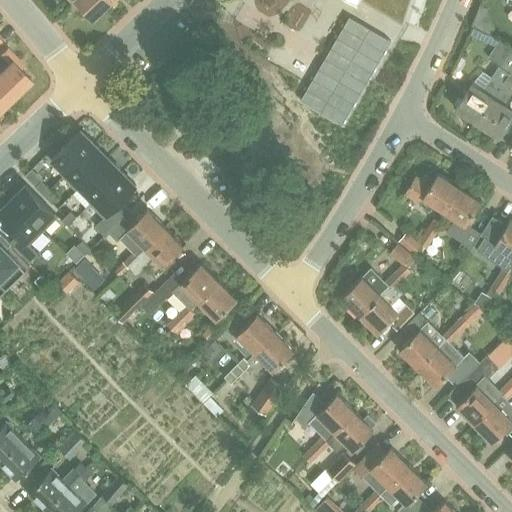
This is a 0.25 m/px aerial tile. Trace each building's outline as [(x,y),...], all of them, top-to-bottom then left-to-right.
[(70,0),(75,5),(78,2),(92,17),(110,0),(70,0)] [(354,0),(359,3),(360,0),(364,0),(402,22),(409,0),(354,0)] [(342,123),(390,40),(349,15),(300,99),(342,123)] [(510,68),(511,64),(511,44),(500,38),(489,54),(500,62),(510,68)] [(9,62),(0,70),(0,81),(13,95),(31,78),(15,61),(18,58),(7,47),(0,53),(9,62)] [(475,121),(510,68),(500,62),(482,89),(471,82),(455,107),(475,121)] [(511,64),(510,68),(475,121),(498,137),(511,115),(511,108),(505,104),(511,92),(511,89),(511,88),(511,86),(511,64)] [(0,81),(0,107),(13,95),(0,81)] [(95,144),(81,130),(53,159),(66,173),(95,144)] [(108,158),(95,144),(66,173),(80,186),(108,158)] [(193,164),(207,159),(203,149),(189,154),(193,164)] [(122,171),(108,158),(80,186),(94,200),(122,171)] [(107,213),(136,185),(122,171),(94,200),(107,213)] [(437,172),(430,184),(416,175),(404,192),(430,209),(435,204),(443,209),(458,186),(437,172)] [(43,180),(37,185),(46,194),(51,188),(43,180)] [(26,186),(13,199),(41,228),(55,214),(26,186)] [(458,186),(443,209),(455,217),(446,231),(461,241),(459,245),(469,251),(481,231),(471,225),(476,215),(473,213),(481,200),(458,186)] [(51,188),(46,194),(54,202),(60,197),(51,188)] [(13,199),(0,212),(0,213),(28,241),(41,228),(13,199)] [(137,254),(165,226),(147,207),(131,223),(123,215),(109,229),(108,230),(118,240),(120,238),(133,250),(123,260),(128,265),(131,268),(141,258),(137,254)] [(61,221),(67,227),(76,218),(70,212),(61,221)] [(433,217),(426,229),(435,235),(443,223),(433,217)] [(504,267),(506,264),(510,266),(511,262),(511,220),(510,219),(495,242),(485,236),(476,249),(504,267)] [(109,229),(100,220),(95,226),(103,235),(108,230),(109,229)] [(184,244),(165,226),(137,254),(141,258),(131,268),(136,274),(155,256),(164,264),(168,267),(176,259),(173,255),(184,244)] [(428,245),(435,235),(426,229),(419,239),(428,245)] [(406,231),(399,240),(415,252),(421,243),(406,231)] [(24,266),(0,242),(0,281),(4,285),(24,266)] [(404,263),(393,274),(400,281),(411,269),(408,266),(415,256),(397,242),(390,252),(404,263)] [(83,243),(75,251),(81,257),(89,249),(83,243)] [(34,249),(26,258),(31,263),(40,255),(34,249)] [(74,268),(82,276),(93,266),(84,257),(74,268)] [(128,265),(123,260),(113,268),(118,273),(119,274),(128,265)] [(191,308),(199,299),(219,279),(201,261),(184,278),(173,289),(187,304),(191,308)] [(511,262),(510,266),(506,264),(504,267),(498,275),(507,281),(511,273),(511,262)] [(342,295),(360,313),(388,285),(385,282),(386,281),(371,266),(362,275),(342,295)] [(78,279),(69,271),(58,283),(66,291),(78,279)] [(35,279),(41,286),(42,288),(48,282),(41,274),(35,279)] [(388,285),(360,313),(378,332),(389,321),(397,329),(415,311),(407,303),(398,312),(391,305),(399,296),(392,288),(400,281),(393,274),(386,281),(385,282),(388,285)] [(491,287),(495,290),(485,306),(494,311),(503,295),(500,293),(507,281),(498,275),(491,287)] [(219,279),(199,299),(217,318),(218,317),(221,321),(230,312),(226,309),(238,298),(219,279)] [(154,290),(145,281),(114,310),(124,320),(154,290)] [(167,295),(159,287),(142,303),(150,311),(167,295)] [(491,296),(482,290),(474,301),(484,307),(491,296)] [(462,315),(452,325),(459,332),(469,322),(465,319),(478,305),(475,302),(462,316),(462,315)] [(185,321),(195,312),(191,308),(187,304),(177,314),(185,321)] [(465,319),(469,322),(470,324),(483,310),(478,305),(465,319)] [(400,348),(418,366),(445,339),(443,334),(419,311),(402,328),(410,337),(400,348)] [(246,341),(255,350),(275,330),(258,313),(237,333),(239,334),(235,338),(242,344),(246,341)] [(184,323),(176,314),(167,323),(175,331),(184,323)] [(445,339),(418,366),(436,384),(445,375),(456,386),(468,373),(480,361),(469,350),(464,355),(450,341),(459,332),(452,325),(443,334),(445,339)] [(255,350),(247,358),(252,363),(257,368),(265,360),(274,369),(275,368),(278,372),(286,364),(283,360),(294,349),(275,330),(255,350)] [(480,361),(468,373),(478,382),(456,405),(473,422),(501,394),(499,390),(488,378),(499,366),(486,354),(480,361)] [(241,373),(252,363),(247,358),(244,355),(234,365),(241,373)] [(224,374),(232,382),(241,373),(234,365),(224,374)] [(252,404),(265,413),(283,387),(270,378),(252,404)] [(501,394),(473,422),(492,441),(504,430),(507,433),(511,427),(511,402),(507,398),(511,392),(511,386),(507,382),(499,390),(501,394)] [(10,385),(0,392),(0,393),(5,400),(15,392),(10,385)] [(304,426),(310,420),(326,437),(354,410),(337,393),(326,403),(325,402),(324,403),(313,392),(295,416),(304,426)] [(225,408),(211,394),(204,401),(218,414),(225,408)] [(57,405),(44,417),(42,420),(48,426),(59,414),(61,416),(63,413),(57,405)] [(363,419),(354,410),(326,437),(338,449),(345,441),(353,449),(373,429),(371,427),(376,423),(367,414),(363,419)] [(26,422),(32,429),(41,420),(35,413),(26,422)] [(0,424),(0,459),(24,437),(6,419),(0,424)] [(41,420),(32,429),(38,435),(47,426),(41,420)] [(58,447),(66,455),(69,458),(87,441),(84,438),(76,430),(58,447)] [(323,435),(313,445),(321,452),(330,443),(323,435)] [(24,437),(0,459),(0,460),(17,479),(41,455),(24,437)] [(353,466),(362,475),(377,489),(366,500),(372,507),(383,496),(378,493),(408,464),(390,446),(388,449),(379,439),(357,462),(353,466)] [(321,452),(313,445),(303,454),(311,462),(321,452)] [(339,480),(353,466),(357,462),(344,450),(326,468),(339,480)] [(28,490),(46,508),(69,484),(69,483),(75,477),(86,466),(81,461),(63,478),(51,466),(28,490)] [(400,511),(414,511),(424,502),(416,494),(427,483),(408,464),(378,493),(383,496),(391,504),(399,495),(406,502),(398,510),(400,511)] [(92,472),(86,466),(75,477),(82,484),(92,472)] [(114,499),(128,483),(120,476),(106,492),(114,499)] [(69,484),(46,508),(50,511),(77,511),(87,502),(69,484)] [(367,511),(372,507),(366,500),(357,509),(360,511),(367,511)] [(424,502),(414,511),(456,511),(444,500),(433,511),(424,502)] [(133,511),(136,509),(130,503),(122,511),(133,511)]
